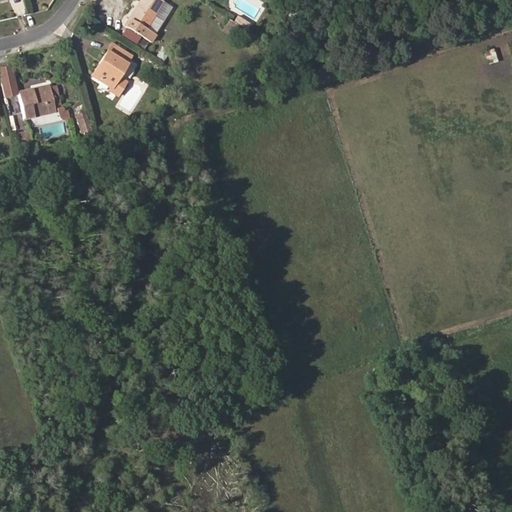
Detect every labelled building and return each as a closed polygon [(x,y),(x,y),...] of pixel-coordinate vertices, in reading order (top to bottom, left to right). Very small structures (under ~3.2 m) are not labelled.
[(145,29),(163,1),(161,0),(139,0),(139,1),(141,2),(125,27),(150,43),(155,35),(145,29)] [(125,27),(141,2),(139,1),(123,26),(125,27)] [(249,24),(237,16),(233,21),(239,25),(246,29),(249,24)] [(234,32),(239,25),(233,21),(229,19),(222,30),(232,36),(234,32)] [(246,29),(239,25),(234,32),(245,39),(249,32),(246,29)] [(118,77),(131,56),(112,43),(100,61),(103,63),(94,78),(109,87),(108,90),(117,96),(126,82),(118,77)] [(483,50),(487,64),(498,61),(494,47),(483,50)] [(94,78),(103,63),(100,61),(91,76),(94,78)] [(128,79),(135,67),(128,63),(121,75),(128,79)] [(17,95),(10,66),(0,68),(0,82),(4,98),(17,95)] [(61,105),(56,85),(49,87),(49,85),(17,92),(23,120),(55,112),(54,107),(61,105)] [(69,118),(67,111),(62,107),(57,108),(59,117),(63,120),(69,118)] [(92,130),(86,111),(75,115),(81,133),(92,130)] [(33,148),(29,130),(13,134),(18,152),(33,148)]
